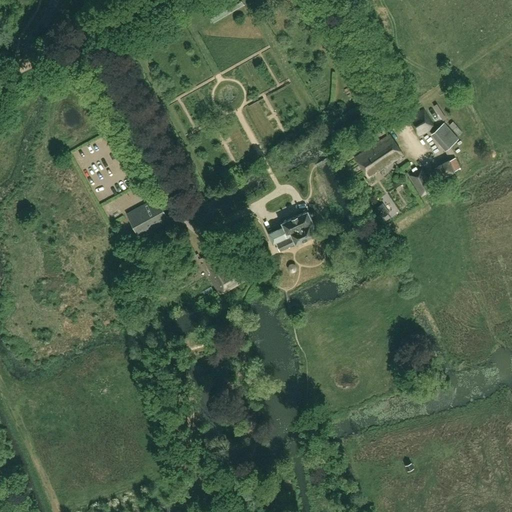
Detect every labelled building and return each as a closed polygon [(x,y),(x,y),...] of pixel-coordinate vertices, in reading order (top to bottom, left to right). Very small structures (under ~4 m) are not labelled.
[(244,5),(241,1),(227,9),(226,8),(211,18),(214,24),(244,5)] [(419,136),(435,127),(424,110),(408,119),(419,136)] [(220,142),(228,138),(219,120),(211,124),(220,142)] [(463,132),(453,122),(449,125),(459,136),(463,132)] [(444,123),(435,131),(438,135),(435,138),(442,146),(446,143),(449,147),(458,139),(444,123)] [(389,135),(354,158),(368,179),(403,156),(389,135)] [(230,142),(223,144),(227,159),(234,157),(230,142)] [(434,168),(439,178),(460,168),(455,158),(434,168)] [(421,196),(433,189),(422,169),(410,175),(421,196)] [(170,222),(156,198),(127,214),(140,238),(170,222)] [(374,209),(381,219),(390,213),(383,203),(374,209)] [(277,244),(280,250),(296,243),(315,235),(311,227),(314,224),(308,211),(284,221),(285,225),(270,232),(276,245),(277,244)] [(261,248),(265,257),(273,254),(269,245),(261,248)] [(191,260),(201,255),(199,252),(189,258),(191,260)] [(220,295),(245,282),(237,269),(226,275),(213,252),(200,259),(220,295)] [(201,295),(211,291),(209,286),(199,289),(201,295)]
